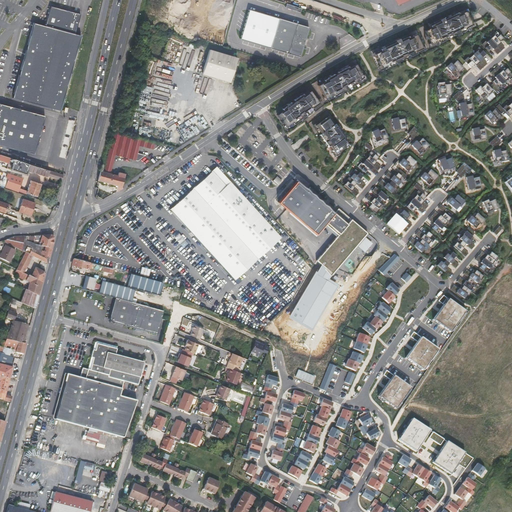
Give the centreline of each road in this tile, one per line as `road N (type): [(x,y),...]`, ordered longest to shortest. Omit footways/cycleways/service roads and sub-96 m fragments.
road 1 (residential): [(110,511),(158,353),(49,315)]
road 2 (primary): [(69,201),(0,462)]
road 3 (residential): [(456,0),(259,105)]
road 4 (primary): [(0,500),(49,315)]
road 5 (residential): [(288,382),(264,466),(349,506)]
road 6 (primary): [(117,0),(78,159)]
road 7 (primary): [(107,0),(78,159)]
road 8 (residential): [(259,105),(136,188)]
road 9 (residential): [(259,105),(286,151),(347,209)]
road 10 (residential): [(363,396),(418,309),(442,287)]
